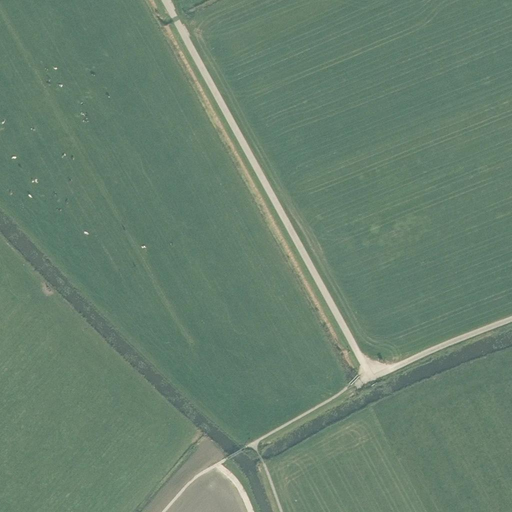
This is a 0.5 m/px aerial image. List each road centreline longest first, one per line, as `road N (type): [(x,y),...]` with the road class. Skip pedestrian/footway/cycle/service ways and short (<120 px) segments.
road 1 (unclassified): [(374,379),(166,0)]
road 2 (unclassified): [(374,379),(511,321)]
